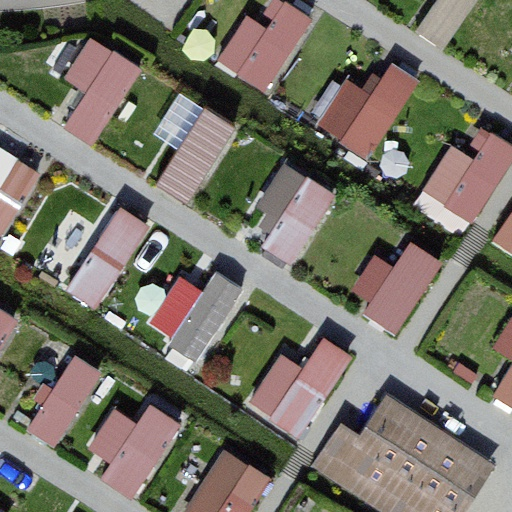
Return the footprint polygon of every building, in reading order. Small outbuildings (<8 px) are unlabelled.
[(306,0),(262,0),(227,56),(274,85),(322,10),(306,0)] [(437,0),(422,20),(450,40),(478,0),(437,0)] [(98,27),(73,69),(93,81),(71,119),(104,138),(151,58),(98,27)] [(322,116),(376,151),(427,73),(373,38),(322,116)] [(195,140),(173,179),(205,197),(248,121),(195,90),(173,128),(195,140)] [(470,225),(511,162),(511,132),(475,108),(419,191),(470,225)] [(0,133),(0,222),(11,229),(49,160),(0,133)] [(257,236),(307,258),(343,179),(293,157),(257,236)] [(125,198),(73,280),(107,301),(159,219),(125,198)] [(420,231),(402,259),(381,245),(353,287),(407,323),(453,253),(420,231)] [(175,344),(204,363),(252,287),(222,269),(175,344)] [(0,361),(24,306),(0,296),(0,361)] [(511,318),(504,339),(511,342),(511,368),(503,391),(511,394),(511,318)] [(331,330),(311,360),(286,345),(255,395),(307,428),(358,347),(331,330)] [(83,346),(34,420),(63,439),(112,365),(83,346)] [(379,511),(468,511),(497,468),(389,398),(362,439),(342,426),(314,469),(379,511)] [(191,511),(254,511),(283,471),(234,437),(185,507),(191,511)] [(0,511),(18,511),(20,511),(0,496),(0,511)]
